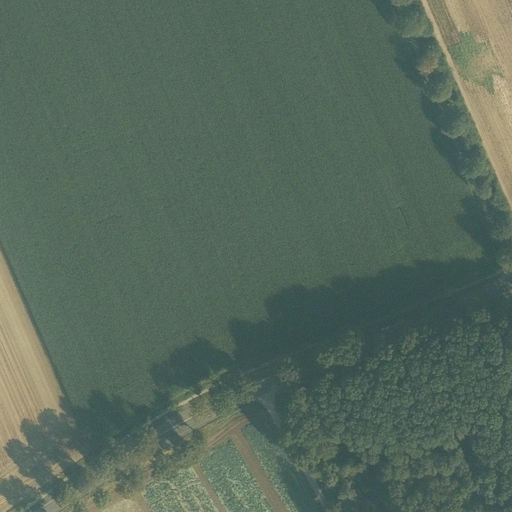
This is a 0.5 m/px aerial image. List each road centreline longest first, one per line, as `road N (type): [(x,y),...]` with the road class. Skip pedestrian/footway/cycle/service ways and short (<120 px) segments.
road 1 (secondary): [(47,511),(260,390),(511,284)]
road 2 (track): [(396,0),(511,272)]
road 3 (track): [(330,511),(260,390)]
